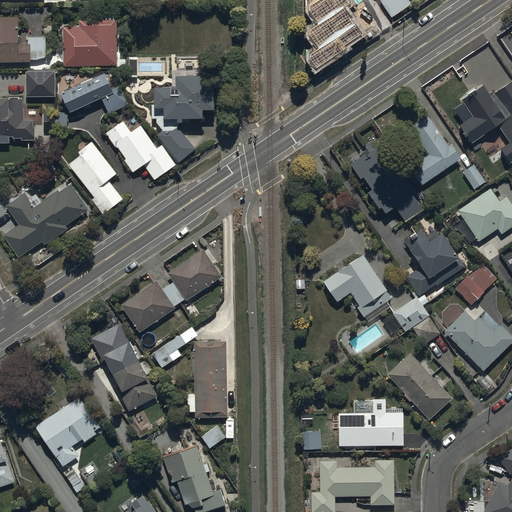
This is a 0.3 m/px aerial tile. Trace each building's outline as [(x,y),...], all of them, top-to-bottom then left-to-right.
[(303,0),(301,2),(300,15),(305,22),(317,14),(321,20),(316,23),(324,36),(351,19),(342,7),(349,2),(347,0),(303,0)] [(412,4),(409,0),(380,0),(392,18),(412,4)] [(0,61),(31,62),(31,59),(46,60),(46,37),(29,36),(29,44),(20,44),(20,17),(0,17),(0,21),(0,20),(0,61)] [(118,60),(117,21),(79,21),(79,28),(63,28),(63,66),(126,67),(126,60),(118,60)] [(183,123),(183,119),(204,118),(204,110),(216,110),(215,67),(202,67),(202,56),(177,56),(177,71),(170,71),(170,87),(156,87),(156,105),(153,105),(153,119),(157,119),(157,123),(164,131),(158,135),(161,138),(159,140),(177,164),(196,149),(179,127),(179,123),(183,123)] [(56,98),(57,71),(28,71),(28,97),(56,98)] [(105,73),(62,92),(58,94),(64,109),(68,107),(70,113),(102,99),(109,114),(129,105),(119,84),(112,87),(105,73)] [(510,143),(501,149),(510,163),(511,161),(511,82),(491,97),(482,85),(461,100),(463,103),(454,109),(463,122),(457,126),(470,144),(498,125),(510,143)] [(0,145),(14,146),(13,138),(22,138),(22,141),(36,141),(36,127),(34,127),(34,121),(24,121),(24,100),(20,100),(20,97),(9,97),(9,98),(0,98),(0,145)] [(429,116),(411,128),(428,154),(409,167),(422,186),(462,158),(452,144),(449,146),(429,116)] [(123,121),(106,133),(115,147),(119,147),(126,159),(124,160),(133,173),(145,165),(155,179),(175,165),(162,146),(157,149),(141,125),(131,132),(123,121)] [(117,174),(92,141),(79,151),(82,155),(69,164),(95,197),(91,200),(103,215),(123,200),(109,180),(117,174)] [(414,195),(418,193),(385,142),(352,163),(362,179),(364,177),(372,190),(370,192),(381,209),(383,208),(386,213),(396,207),(406,222),(424,210),(414,195)] [(463,170),(475,187),(485,181),(474,163),(463,170)] [(90,210),(71,184),(60,191),(59,189),(42,201),(37,193),(29,199),(25,192),(21,195),(20,192),(8,201),(10,204),(8,206),(20,223),(4,235),(20,258),(42,242),(45,245),(68,229),(67,227),(90,210)] [(491,188),(459,210),(480,241),(498,229),(501,234),(511,227),(511,203),(507,195),(504,197),(498,187),(492,191),(491,188)] [(465,268),(443,232),(440,235),(437,229),(427,236),(423,230),(407,240),(423,267),(407,276),(420,296),(465,268)] [(174,280),(185,300),(186,301),(223,276),(204,249),(169,273),(174,280)] [(364,255),(324,280),(338,302),(346,296),(354,309),(356,308),(362,317),(365,315),(368,319),(388,306),(386,302),(392,298),(364,255)] [(484,263),(456,287),(470,305),(485,293),(483,290),(497,279),(484,263)] [(185,300),(174,280),(162,288),(156,279),(120,304),(140,333),(177,308),(176,307),(185,300)] [(419,298),(417,296),(393,313),(406,331),(430,315),(425,307),(430,303),(424,295),(419,298)] [(465,311),(445,331),(484,371),(511,344),(511,335),(502,325),(494,332),(479,316),(475,321),(465,311)] [(441,334),(431,317),(415,327),(426,344),(441,334)] [(120,323),(91,337),(104,363),(107,361),(120,387),(115,389),(126,412),(157,397),(120,323)] [(193,326),(152,353),(162,368),(182,355),(178,350),(199,336),(193,326)] [(228,416),(226,341),(195,342),(197,417),(228,416)] [(453,398),(411,353),(387,375),(430,420),(453,398)] [(81,395),(35,426),(63,467),(81,456),(74,446),(82,441),(83,443),(104,429),(81,395)] [(340,412),(339,446),(404,446),(404,413),(386,413),(386,399),(373,399),(373,412),(340,412)] [(322,449),(322,431),(304,432),(304,450),(322,449)] [(0,437),(0,486),(14,483),(0,437)] [(198,444),(161,456),(173,483),(178,481),(186,503),(194,509),(195,511),(202,511),(227,504),(222,489),(213,492),(207,473),(210,471),(207,463),(204,464),(198,444)] [(511,446),(498,455),(509,474),(511,472),(511,446)] [(337,461),(320,461),(320,492),(312,492),(311,511),(335,511),(335,497),(371,496),(371,505),(394,505),(394,460),(376,460),(376,467),(338,468),(337,461)] [(511,511),(511,477),(508,485),(499,481),(484,511),(511,511)] [(157,511),(150,500),(147,502),(144,496),(131,504),(135,510),(132,511),(157,511)]
